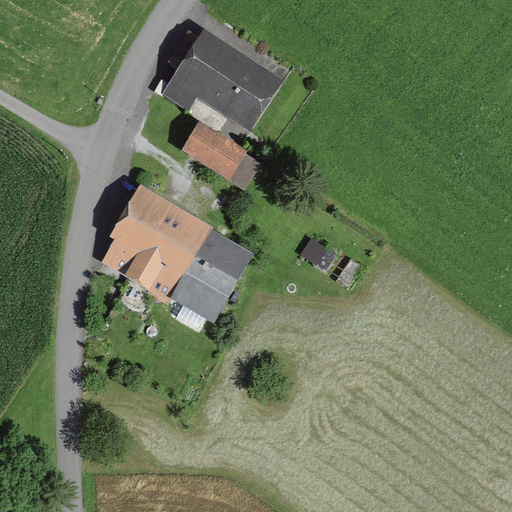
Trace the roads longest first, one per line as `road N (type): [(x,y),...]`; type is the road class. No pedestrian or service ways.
road 1 (unclassified): [(101,154),(79,237),(71,317),(70,511)]
road 2 (unclassified): [(175,0),(136,65),(101,154)]
